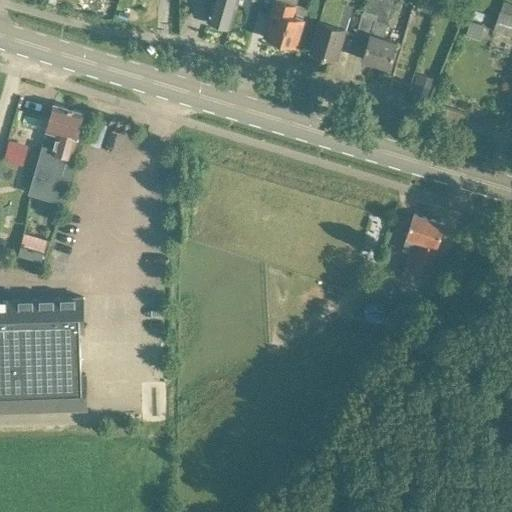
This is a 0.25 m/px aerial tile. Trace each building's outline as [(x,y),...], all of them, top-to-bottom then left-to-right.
[(213,0),(208,19),(210,20),(211,24),(221,27),(224,25),(230,26),(237,0),(213,0)] [(275,0),(270,18),(264,37),(284,43),(285,47),(292,49),(295,46),(297,47),(303,28),(306,18),(291,14),(295,1),(295,0),(275,0)] [(325,0),(310,50),(309,51),(337,59),(337,58),(346,28),(339,26),(345,3),(342,2),(342,0),(325,0)] [(367,0),(358,31),(369,35),(370,32),(371,33),(375,20),(388,24),(394,5),(395,0),(367,0)] [(511,3),(504,0),(500,12),(511,15),(511,3)] [(511,15),(500,12),(494,30),(511,35),(511,15)] [(370,32),(369,35),(363,58),(389,66),(398,38),(385,34),(388,24),(375,20),(371,33),(370,32)] [(53,151),(71,157),(84,113),(53,104),(46,130),(58,134),(53,151)] [(5,141),(0,160),(19,165),(24,145),(5,141)] [(32,188),(64,197),(72,169),(39,161),(32,188)] [(400,279),(425,286),(444,223),(414,213),(405,241),(419,245),(415,257),(407,254),(403,266),(400,279)] [(21,246),(18,257),(42,264),(45,253),(21,246)] [(395,298),(420,305),(423,292),(399,285),(395,298)] [(0,411),(88,408),(86,374),(82,374),(81,332),(85,332),(84,297),(0,299),(0,411)]
